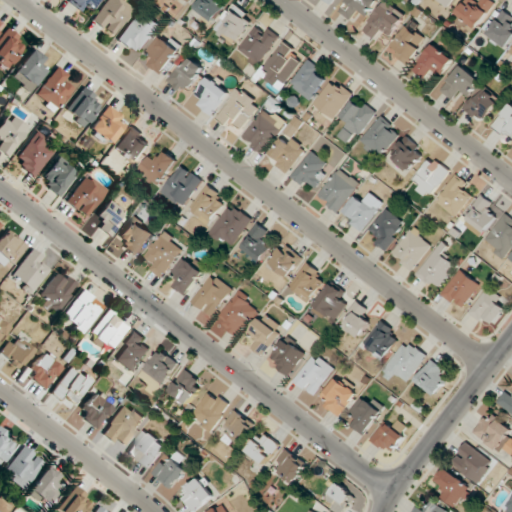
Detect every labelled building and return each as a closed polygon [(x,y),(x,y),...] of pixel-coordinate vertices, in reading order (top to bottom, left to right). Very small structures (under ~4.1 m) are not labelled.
[(100,0),(67,0),(67,1),(80,12),(86,4),(93,10),(100,0)] [(133,8),(122,0),(105,0),(92,21),(114,36),(133,8)] [(216,0),(197,0),(193,6),(213,22),(225,7),(216,0)] [(351,20),(358,10),(366,16),(378,0),(347,0),(340,11),(351,20)] [(390,36),(406,15),(387,0),(364,30),(375,38),(381,30),(390,36)] [(467,0),(456,12),(469,24),(465,27),(471,32),(496,4),(491,0),(480,0),(478,3),(474,0),(467,0)] [(254,20),(234,5),(216,28),(235,43),(254,20)] [(487,34),(507,47),(511,39),(511,29),(511,28),(511,26),(511,15),(504,10),(487,34)] [(138,54),(157,29),(137,13),(117,39),(138,54)] [(427,40),(407,24),(389,47),(409,63),(427,40)] [(238,51),(259,65),(280,35),(269,28),(265,33),(255,26),(238,51)] [(0,38),(0,60),(9,67),(24,47),(16,40),(19,36),(8,28),(0,38)] [(180,50),(159,35),(148,50),(156,56),(150,65),(162,74),(180,50)] [(295,49),(284,41),(259,74),(280,90),(302,61),(292,54),(295,49)] [(454,60),(434,44),(414,69),(434,85),(454,60)] [(44,58),(33,49),(11,76),(30,92),(47,71),(39,64),(44,58)] [(170,83),(186,93),(203,66),(188,56),(170,83)] [(310,100),(327,80),(316,71),(319,67),(309,59),(290,84),(310,100)] [(453,100),(461,90),(468,96),(481,81),(462,65),(441,90),(453,100)] [(64,80),(68,75),(57,66),(36,93),(57,110),(73,88),(64,80)] [(202,99),(197,105),(214,115),(230,90),(209,76),(196,95),(202,99)] [(337,119),(352,92),(330,80),(315,106),(337,119)] [(92,100),(95,96),(84,87),(65,109),(76,118),(74,120),(83,127),(100,106),(92,100)] [(467,108),(484,121),(500,100),(483,87),(467,108)] [(241,132),(260,104),(238,88),(218,116),(241,132)] [(342,117),(348,121),(339,136),(348,143),(355,132),(361,136),(377,111),(366,104),(363,107),(353,100),(342,117)] [(511,103),(494,126),(511,140),(511,103)] [(110,144),(128,121),(108,105),(90,128),(110,144)] [(243,138),(265,153),(285,121),(264,107),(243,138)] [(0,141),(0,151),(11,157),(22,133),(20,132),(23,124),(2,115),(0,119),(0,138),(1,139),(0,141)] [(360,141),(379,158),(401,134),(382,116),(360,141)] [(139,137),(142,133),(131,125),(116,147),(137,162),(150,145),(139,137)] [(55,149),(35,133),(13,160),(32,177),(55,149)] [(419,145),(406,135),(389,158),(409,173),(422,155),(416,150),(419,145)] [(293,139),(290,143),(281,137),(270,154),(279,160),(276,165),(288,173),(306,148),(293,139)] [(139,169),(159,185),(179,161),(165,150),(156,161),(150,156),(139,169)] [(327,174),(322,171),(328,162),(311,151),(293,178),(304,185),(306,182),(317,189),(327,174)] [(428,198),(449,171),(431,157),(414,179),(421,184),(417,190),(428,198)] [(40,181),(59,196),(76,173),(57,158),(40,181)] [(186,206),(202,179),(180,165),(164,193),(186,206)] [(338,212),(360,183),(340,168),(319,194),(329,201),(327,204),(338,212)] [(65,202),(86,217),(106,190),(85,174),(65,202)] [(461,186),(465,181),(457,175),(437,201),(456,216),(473,195),(461,186)] [(217,197),(221,194),(209,184),(189,208),(208,225),(225,204),(217,197)] [(383,201),(370,193),(364,201),(355,195),(345,212),(354,218),(351,224),(364,232),(383,201)] [(466,219),(487,232),(502,208),(481,195),(466,219)] [(109,236),(126,213),(107,199),(95,216),(103,222),(98,228),(109,236)] [(232,205),(210,232),(230,248),(252,221),(232,205)] [(385,250),(406,223),(387,208),(370,230),(380,237),(376,242),(385,250)] [(511,248),(511,217),(507,213),(487,240),(499,249),(496,253),(504,259),(511,248)] [(136,256),(153,233),(133,218),(116,240),(136,256)] [(272,247),(262,238),(268,231),(259,224),(241,247),(260,262),(272,247)] [(393,255),(414,270),(433,243),(412,228),(393,255)] [(10,257),(15,261),(27,245),(6,229),(0,237),(0,263),(3,266),(10,257)] [(155,263),(151,269),(163,277),(182,249),(171,241),(174,237),(164,230),(145,256),(155,263)] [(456,264),(443,255),(450,246),(442,241),(419,274),(438,288),(456,264)] [(269,264),(291,276),(303,255),(281,242),(269,264)] [(11,280),(34,292),(48,267),(39,263),(43,256),(29,248),(11,280)] [(174,287),(188,296),(205,271),(183,257),(173,273),(180,278),(174,287)] [(309,302),(325,281),(317,275),(320,271),(308,262),(289,286),(309,302)] [(463,308),(481,285),(461,269),(443,293),(463,308)] [(76,286),(57,271),(41,292),(47,297),(41,306),(48,311),(51,307),(57,311),(76,286)] [(193,302),(214,316),(233,288),(212,274),(193,302)] [(337,321),(348,303),(340,299),(345,291),(331,282),(315,307),(337,321)] [(482,320),(484,317),(493,323),(508,300),(487,287),(471,314),(482,320)] [(85,332),(103,304),(79,290),(62,318),(85,332)] [(250,297),(240,290),(218,319),(239,335),(258,310),(247,301),(250,297)] [(364,317),(369,308),(356,300),(341,325),(362,337),(372,321),(364,317)] [(129,327),(107,310),(90,332),(111,349),(129,327)] [(257,340),(252,348),(265,356),(282,326),(261,314),(249,335),(257,340)] [(0,338),(9,329),(0,320),(0,338)] [(391,333),(394,328),(382,320),(364,345),(384,359),(399,339),(391,333)] [(140,343),(145,336),(133,329),(123,345),(125,346),(115,361),(134,372),(149,348),(140,343)] [(10,336),(0,352),(0,353),(21,367),(32,350),(10,336)] [(405,341),(386,369),(408,383),(427,355),(405,341)] [(162,386),(178,365),(160,350),(143,371),(162,386)] [(27,377),(46,389),(60,366),(40,354),(27,377)] [(315,396),(335,370),(315,354),(295,380),(315,396)] [(436,395),(447,380),(440,374),(444,368),(432,359),(416,381),(436,395)] [(64,395),(74,404),(93,380),(84,374),(82,377),(70,367),(50,392),(60,400),(64,395)] [(170,392),(191,404),(204,382),(184,370),(170,392)] [(320,400),(341,415),(358,391),(337,376),(320,400)] [(511,394),(506,390),(497,403),(511,413),(511,394)] [(193,414),(212,430),(233,405),(220,395),(217,398),(210,393),(193,414)] [(97,429),(111,406),(93,394),(78,417),(97,429)] [(352,427),(367,436),(384,407),(362,395),(353,410),(359,413),(352,427)] [(125,447),(143,417),(121,404),(103,434),(125,447)] [(489,420),(484,417),(474,433),(499,451),(511,432),(511,427),(493,415),(489,420)] [(392,453),(410,428),(399,420),(394,426),(386,420),(373,439),(392,453)] [(9,434),(0,426),(0,463),(14,445),(6,439),(9,434)] [(128,451),(149,468),(166,447),(145,429),(128,451)] [(261,432),(247,451),(265,464),(279,445),(261,432)] [(452,466),(482,482),(494,460),(465,443),(452,466)] [(43,461),(23,446),(2,473),(23,489),(43,461)] [(279,472),(295,484),(308,464),(287,449),(279,460),(285,463),(279,472)] [(154,473),(171,489),(187,471),(170,455),(154,473)] [(56,482),(61,476),(48,465),(28,490),(48,506),(63,488),(56,482)] [(436,481),(447,490),(442,496),(455,507),(464,496),(466,498),(474,489),(446,468),(436,481)] [(185,490),(189,494),(184,499),(195,511),(215,495),(200,477),(185,490)] [(338,483),(328,499),(334,503),(331,508),(336,511),(344,511),(356,495),(338,483)] [(86,511),(94,501),(74,486),(56,511),(86,511)] [(443,511),(445,509),(433,502),(428,510),(419,506),(415,511),(443,511)]
